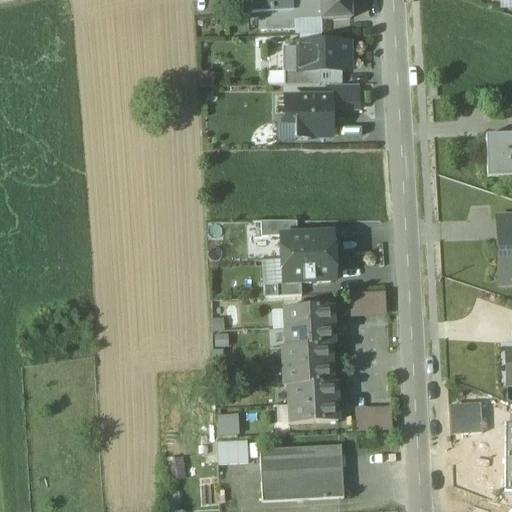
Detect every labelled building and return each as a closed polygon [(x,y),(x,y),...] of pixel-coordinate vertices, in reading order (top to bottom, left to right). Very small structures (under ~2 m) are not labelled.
[(250,0),(251,0),(245,1),(246,16),(290,14),(289,2),(289,0),(250,0)] [(347,0),(321,0),(318,0),(319,23),(349,21),(348,7),(347,0)] [(304,1),(290,2),(290,14),(290,16),(304,15),(304,1)] [(346,46),(296,47),(296,51),(296,74),(296,75),(317,75),(346,75),(346,46)] [(296,51),(281,51),(281,74),(296,74),(296,51)] [(296,74),(281,74),(281,88),(317,88),(317,75),(296,75),(296,74)] [(356,88),(327,88),(327,100),(327,112),(328,112),(356,112),(356,88)] [(327,100),(284,100),(285,127),(293,127),(294,140),(329,140),(328,112),(327,112),(327,100)] [(511,137),(487,138),(487,139),(481,139),(483,178),(489,178),(489,179),(511,177),(511,137)] [(511,217),(495,218),(495,239),(497,239),(497,241),(506,241),(506,239),(511,238),(511,217)] [(295,224),(259,224),(260,240),(278,239),(278,238),(296,237),(295,224)] [(296,237),(278,238),(278,239),(280,263),(334,260),(333,247),(327,247),(327,236),(296,237)] [(511,238),(506,239),(506,241),(497,241),(497,239),(495,239),(496,284),(511,283),(511,238)] [(334,260),(280,263),(281,287),(299,286),(329,285),(328,273),(335,273),(334,260)] [(299,286),(281,287),(275,287),(276,299),(300,298),(299,286)] [(349,294),(349,318),(385,317),(385,293),(349,294)] [(330,309),(282,312),(283,331),(331,329),(330,309)] [(331,329),(283,331),(284,350),(328,348),(332,348),(331,329)] [(284,350),(280,351),(281,370),(329,367),(328,348),(284,350)] [(511,353),(499,354),(500,388),(511,387),(511,353)] [(329,367),(281,370),(282,389),(286,388),(330,386),(329,367)] [(330,386),(286,388),(287,407),(335,405),(334,386),(330,386)] [(335,405),(287,407),(288,427),(336,425),(335,405)] [(356,408),(356,432),(391,433),(391,408),(356,408)] [(237,415),(216,416),(217,437),(238,436),(237,415)] [(511,431),(508,431),(503,431),(502,458),(504,458),(504,465),(502,465),(502,497),(511,496),(511,431)] [(247,466),(246,444),(216,446),(217,467),(247,466)] [(339,449),(257,453),(260,505),(342,501),(339,449)]
